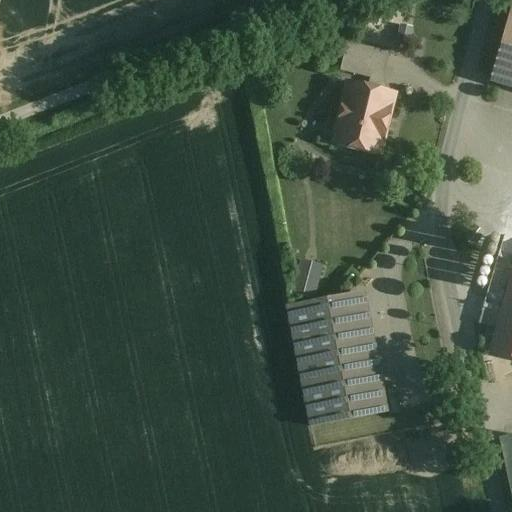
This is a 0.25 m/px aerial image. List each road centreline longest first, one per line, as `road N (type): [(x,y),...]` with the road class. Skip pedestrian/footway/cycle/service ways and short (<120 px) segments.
road 1 (unclassified): [(496,511),(440,237),(482,0)]
road 2 (unclassified): [(0,124),(319,0)]
